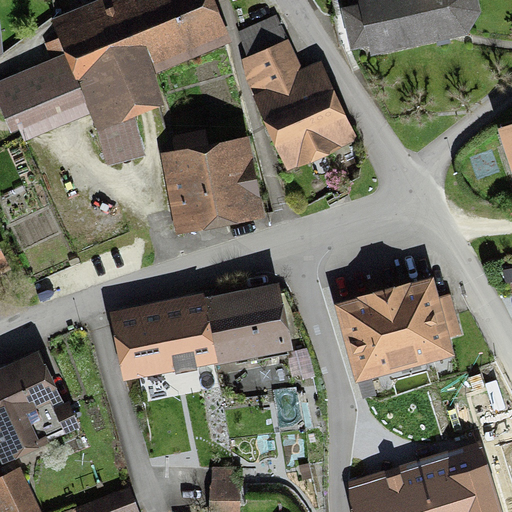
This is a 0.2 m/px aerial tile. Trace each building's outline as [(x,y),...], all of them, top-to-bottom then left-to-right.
[(80,86),(97,126),(101,124),(110,163),(141,154),(130,112),(157,101),(151,75),(145,61),(218,30),(205,0),(133,0),(58,32),(68,55),(0,83),(0,94),(9,116),(80,86)] [(361,0),(372,50),(463,29),(475,11),(473,0),(361,0)] [(274,138),(284,159),(351,130),(326,74),(296,87),(278,45),(248,58),(252,69),(247,73),(258,104),(267,100),(282,134),(274,138)] [(176,152),(171,153),(184,221),(249,208),(236,140),(208,145),(206,131),(173,138),(176,152)] [(511,131),(503,134),(511,160),(511,131)] [(275,291),(204,304),(214,357),(234,353),(236,364),(287,354),(275,291)] [(432,294),(344,318),(359,374),(448,350),(444,336),(458,332),(449,296),(434,300),(432,294)] [(220,388),(214,357),(204,304),(118,321),(131,387),(141,385),(150,434),(187,427),(181,395),(220,388)] [(0,441),(6,454),(77,421),(70,405),(55,412),(49,398),(55,395),(36,357),(0,374),(0,441)] [(500,511),(484,456),(350,497),(354,511),(500,511)] [(39,511),(19,470),(3,477),(19,511),(39,511)] [(0,511),(19,511),(3,477),(0,478),(0,511)] [(238,511),(240,484),(212,482),(210,511),(238,511)] [(139,511),(129,485),(76,506),(78,511),(139,511)]
